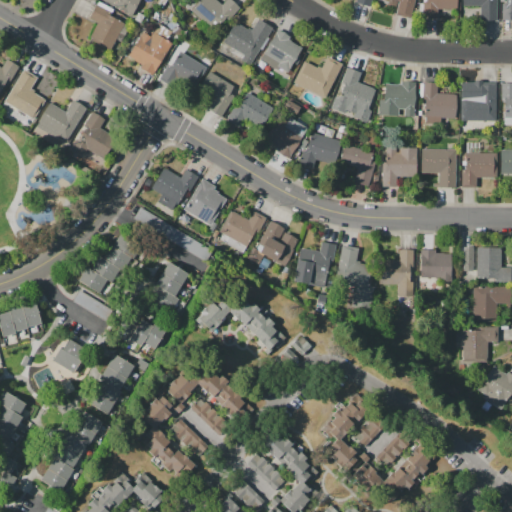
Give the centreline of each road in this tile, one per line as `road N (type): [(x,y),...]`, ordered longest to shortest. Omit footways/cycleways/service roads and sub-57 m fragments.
road 1 (residential): [(511,218),(345,213),(297,198),(0,17)]
road 2 (residential): [(511,495),(432,422),(334,364),(309,370),(183,511)]
road 3 (residential): [(0,282),(84,232),(162,118)]
road 4 (residential): [(511,51),(399,50),(292,0)]
